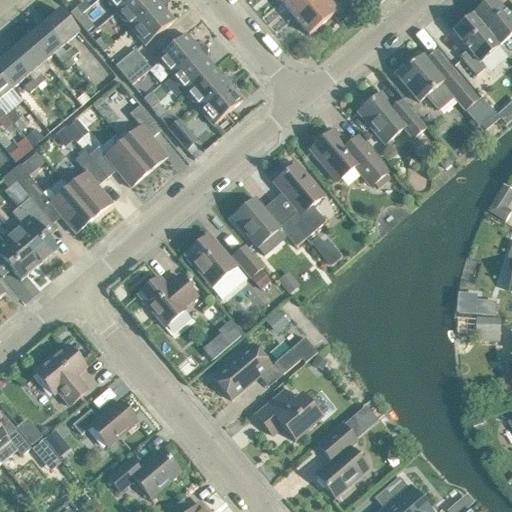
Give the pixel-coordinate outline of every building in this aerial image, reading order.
[(103,0),(116,14),(133,0),(103,0)] [(130,31),(165,1),(164,0),(133,0),(116,14),(130,31)] [(294,20),(318,0),(284,0),(280,4),(294,20)] [(308,37),(338,12),(327,0),(318,0),(294,20),(308,37)] [(492,0),(491,0),(472,17),(499,48),(510,38),(511,39),(511,13),(507,18),(492,0)] [(144,48),(174,23),(167,13),(168,3),(165,1),(130,31),(144,48)] [(78,25),(85,19),(77,9),(70,15),(78,25)] [(59,12),(42,26),(62,49),(69,43),(78,35),(72,27),(59,12)] [(475,78),(485,70),(480,64),(499,48),(472,17),(453,33),(468,51),(459,58),(472,74),(475,78)] [(86,34),(93,28),(85,19),(78,25),(86,34)] [(42,26),(26,40),(45,63),(53,56),(57,61),(65,54),(62,49),(42,26)] [(170,78),(205,48),(203,46),(193,45),(185,36),(156,61),(170,78)] [(103,54),(110,48),(101,38),(95,44),(103,54)] [(26,40),(9,54),(28,77),(36,71),(45,63),(26,40)] [(73,48),(65,54),(71,60),(78,54),(73,48)] [(184,94),(214,69),(207,61),(208,51),(205,48),(170,78),(184,94)] [(123,77),(143,61),(135,51),(115,68),(123,77)] [(9,54),(0,61),(0,77),(12,91),(21,84),(28,77),(9,54)] [(65,54),(57,61),(67,72),(75,65),(71,60),(65,54)] [(419,104),(425,99),(438,114),(453,100),(465,114),(478,102),(457,77),(444,62),(435,70),(423,56),(397,78),(419,104)] [(131,87),(151,71),(143,61),(123,77),(131,87)] [(198,111),(233,81),(231,78),(221,78),(214,69),(184,94),(198,111)] [(38,88),(45,82),(40,75),(32,82),(38,88)] [(0,77),(0,101),(12,91),(0,77)] [(213,128),(228,115),(242,103),(235,94),(235,84),(233,81),(198,111),(213,128)] [(32,82),(24,88),(30,95),(38,88),(32,82)] [(157,117),(164,112),(150,95),(143,101),(157,117)] [(410,112),(401,120),(380,95),(357,114),(384,147),(402,131),(412,142),(426,130),(410,112)] [(149,175),(167,159),(151,140),(161,133),(139,107),(129,116),(140,129),(123,144),(149,175)] [(511,116),(506,109),(496,117),(502,124),(505,127),(506,126),(511,120),(511,116)] [(0,110),(0,126),(1,128),(8,121),(4,117),(5,116),(0,110)] [(168,130),(175,125),(164,112),(157,117),(168,130)] [(98,132),(110,123),(103,114),(91,124),(98,132)] [(185,151),(195,143),(178,122),(175,125),(168,130),(172,136),(185,151)] [(346,148),(333,132),(310,151),(337,184),(355,169),(371,188),(387,174),(370,155),(357,139),(346,148)] [(14,164),(31,150),(23,139),(14,147),(17,150),(8,157),(14,164)] [(149,175),(123,144),(105,159),(97,150),(88,158),(107,181),(116,173),(130,190),(149,175)] [(37,154),(29,161),(38,171),(46,164),(37,154)] [(94,221),(112,205),(97,188),(107,181),(88,158),(84,154),(75,162),(86,175),(68,190),(94,221)] [(444,171),(453,163),(445,155),(436,163),(444,171)] [(305,241),(325,224),(312,208),(323,198),(296,166),(273,185),(297,214),(288,222),(305,241)] [(19,167),(9,176),(15,183),(29,201),(30,200),(38,210),(48,202),(51,205),(49,206),(75,236),(94,221),(68,190),(60,181),(49,190),(50,192),(47,192),(43,195),(19,167)] [(7,190),(15,183),(9,176),(1,182),(7,190)] [(39,267),(57,252),(39,231),(48,223),(38,211),(38,210),(30,200),(29,201),(12,215),(23,228),(18,232),(13,236),(39,267)] [(279,229),(255,201),(232,220),(245,235),(257,250),(264,259),(287,239),(295,249),(305,241),(288,222),(279,229)] [(3,245),(0,241),(0,262),(2,261),(20,282),(39,267),(13,236),(3,245)] [(221,303),(246,282),(209,237),(184,258),(221,303)] [(330,262),(340,254),(330,241),(320,250),(330,262)] [(250,280),(262,270),(244,248),(232,259),(250,280)] [(305,256),(295,260),(300,275),(311,271),(305,256)] [(259,292),(269,284),(261,273),(251,281),(259,292)] [(289,296),(298,288),(287,275),(278,282),(289,296)] [(197,299),(179,278),(166,288),(159,279),(137,297),(164,329),(186,311),(184,309),(197,299)] [(479,320),(478,332),(500,333),(501,322),(479,320)] [(304,366),(315,357),(317,355),(304,340),(274,366),(283,377),(301,361),(304,366)] [(271,369),(251,346),(238,358),(235,354),(222,365),(225,368),(212,380),(231,403),(271,369)] [(69,409),(88,393),(76,378),(86,370),(67,348),(35,375),(53,397),(57,394),(69,409)] [(301,398),(293,405),(284,394),(255,418),(272,438),(282,429),(294,444),(321,421),(320,421),(331,412),(319,398),(309,407),(301,398)] [(137,424),(119,403),(98,421),(90,412),(72,427),(80,437),(90,429),(108,449),(122,437),(137,424)] [(331,464),(315,477),(335,500),(350,487),(368,472),(349,450),(356,444),(353,440),(374,421),(364,409),(343,428),(342,427),(332,435),(317,448),(331,464)] [(6,439),(0,432),(0,455),(11,446),(21,459),(31,450),(15,432),(6,439)] [(180,475),(160,452),(138,471),(131,462),(115,475),(108,481),(119,495),(134,482),(150,500),(180,475)] [(408,490),(398,479),(394,483),(379,496),(388,507),(381,511),(429,511),(409,488),(408,490)] [(76,511),(84,511),(81,509),(89,502),(84,496),(72,507),(76,511)] [(169,511),(202,511),(198,507),(192,511),(190,511),(182,502),(169,511)] [(462,511),(464,511),(457,503),(448,511),(449,511),(462,511)]
